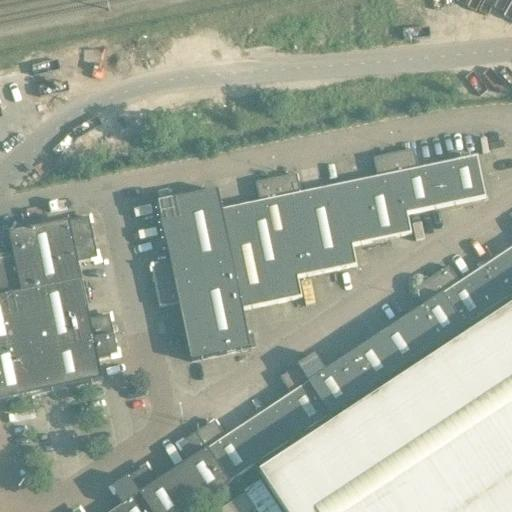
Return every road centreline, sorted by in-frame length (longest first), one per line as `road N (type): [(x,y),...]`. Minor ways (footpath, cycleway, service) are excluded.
road 1 (unclassified): [(511,197),(164,431)]
road 2 (unclassified): [(111,188),(482,119),(511,123)]
road 3 (unclassified): [(111,188),(164,431)]
road 4 (unclassified): [(164,431),(38,511)]
